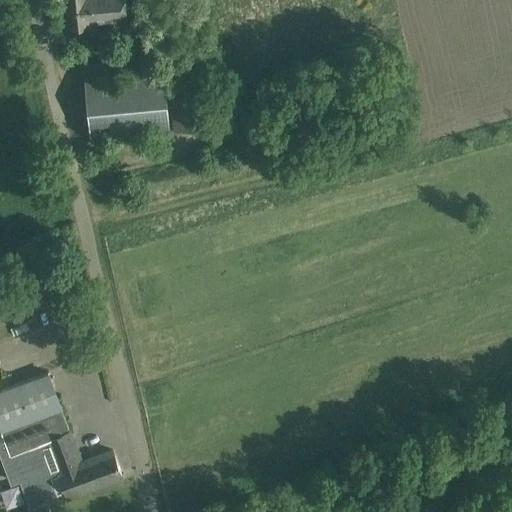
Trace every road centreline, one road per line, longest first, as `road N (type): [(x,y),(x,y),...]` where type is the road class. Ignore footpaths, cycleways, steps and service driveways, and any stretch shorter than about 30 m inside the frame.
road 1 (residential): [(145,511),(141,463),(33,0)]
road 2 (track): [(84,222),(418,139)]
